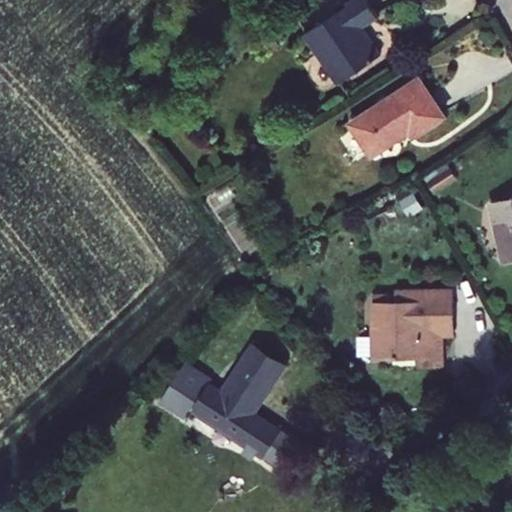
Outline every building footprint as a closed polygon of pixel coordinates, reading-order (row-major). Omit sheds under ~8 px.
[(378,0),(365,0),(316,30),(347,81),(390,56),(373,28),(389,18),(378,0)] [(451,116),(428,77),(358,118),(379,152),(410,134),(410,129),(416,125),(421,134),(451,116)] [(511,198),(501,200),(510,259),(511,259),(511,198)] [(410,279),(410,291),(452,291),(452,326),(463,326),(464,280),(410,279)] [(410,291),(387,290),(387,348),(452,348),(452,326),(452,291),(410,291)] [(298,359),(267,339),(235,387),(222,378),(204,405),(277,453),(295,426),(266,408),(298,359)]
